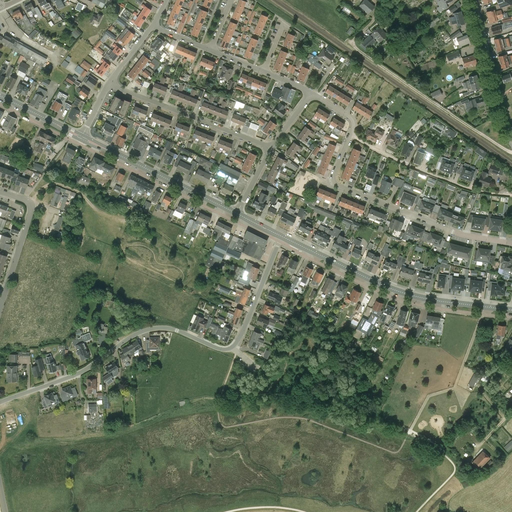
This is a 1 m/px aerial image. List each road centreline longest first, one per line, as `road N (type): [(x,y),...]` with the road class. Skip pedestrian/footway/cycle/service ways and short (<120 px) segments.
road 1 (residential): [(281,236),(233,352),(158,330),(81,374),(0,405)]
road 2 (secondary): [(511,310),(417,297),(281,236)]
road 3 (residential): [(511,244),(453,233),(335,184),(350,136)]
road 4 (track): [(511,152),(354,46),(370,23)]
road 5 (residential): [(270,147),(108,84)]
road 6 (unclassified): [(511,195),(463,187),(350,136)]
road 7 (secondary): [(236,213),(81,137)]
road 8 (residential): [(511,140),(471,0)]
